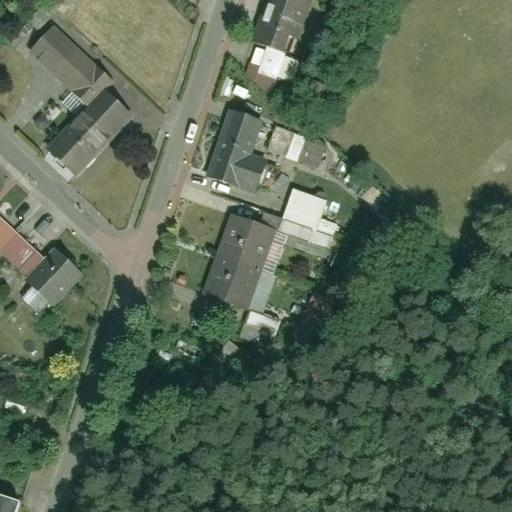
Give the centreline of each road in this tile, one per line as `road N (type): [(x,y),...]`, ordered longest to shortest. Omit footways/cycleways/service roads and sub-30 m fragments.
road 1 (residential): [(229,0),(136,271)]
road 2 (residential): [(136,271),(56,511)]
road 3 (residential): [(136,271),(0,143)]
